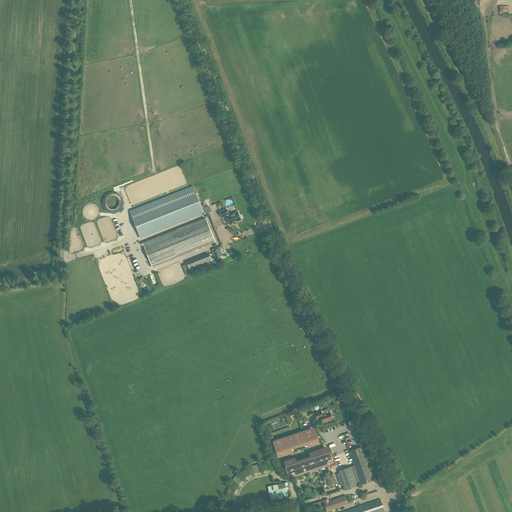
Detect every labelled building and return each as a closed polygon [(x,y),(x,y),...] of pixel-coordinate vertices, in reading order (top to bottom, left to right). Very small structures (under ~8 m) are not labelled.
[(204,212),(194,187),(130,212),(140,238),(204,212)] [(119,195),(118,194),(117,194),(116,193),(114,193),(113,193),(112,193),(111,193),(110,193),(109,193),(108,194),(107,195),(106,195),(105,196),(104,197),(104,198),(104,199),(103,199),(103,201),(103,202),(103,203),(103,204),(103,206),(104,207),(104,208),(105,209),(105,210),(106,211),(107,211),(108,212),(110,212),(111,213),(112,213),(113,213),(114,213),(115,213),(116,212),(117,212),(118,211),(119,211),(121,212),(123,209),(122,207),(122,206),(123,205),(123,204),(123,203),(123,202),(123,201),(122,200),(122,199),(121,198),(121,197),(120,196),(119,195)] [(209,206),(204,208),(206,214),(212,212),(209,206)] [(241,220),(241,219),(240,215),(239,216),(238,211),(229,215),(227,209),(220,212),(222,218),(226,216),(230,224),(234,222),(235,223),(237,222),(236,222),(241,220)] [(143,243),(150,262),(152,267),(215,242),(206,218),(143,243)] [(213,264),(209,254),(187,263),(191,273),(213,264)] [(299,410),(289,413),(291,418),(301,415),(299,410)] [(322,423),(333,419),(330,412),(323,414),(321,411),(315,413),(317,419),(320,417),(322,423)] [(276,440),(281,455),(285,454),(283,448),(294,444),(294,442),(297,441),(298,443),(309,439),(311,445),(315,444),(311,429),(295,434),(295,436),(292,437),(291,435),(276,440)] [(374,480),(363,446),(349,451),(361,484),(374,480)] [(286,461),(291,476),(307,471),(307,469),(310,468),(311,469),(330,463),(325,448),(314,452),(316,458),(308,461),(308,462),(305,463),(304,462),(293,466),(291,459),(286,461)] [(338,471),(345,490),(358,485),(352,466),(351,466),(352,469),(339,473),(338,471)] [(242,472),(245,478),(250,475),(247,469),(242,472)] [(325,475),(322,476),(323,481),(326,480),(328,486),(334,484),(332,479),(335,478),(333,473),(330,474),(329,471),(324,473),(325,475)] [(233,481),(238,485),(242,481),(237,477),(233,481)] [(288,482),(271,486),(274,500),(291,496),(289,490),(290,490),(289,488),(288,482)] [(346,504),(344,496),(329,501),(329,499),(326,500),(326,502),(324,502),(327,510),(346,504)] [(384,511),(380,499),(341,511),(384,511)]
